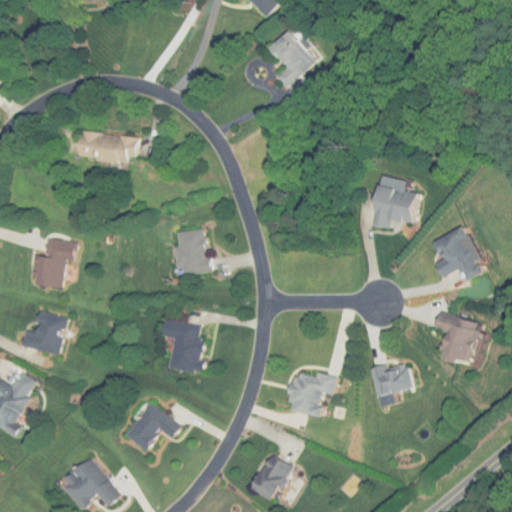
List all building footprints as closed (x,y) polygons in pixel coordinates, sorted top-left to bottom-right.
[(254,0),(278,19),(294,0),(254,0)] [(333,65),(309,32),(286,49),(299,68),(288,77),(298,91),(333,65)] [(95,131),(90,157),(147,168),(152,141),(95,131)] [(426,226),(433,195),(393,185),(383,227),(398,231),(401,220),(426,226)] [(496,271),(478,227),(442,242),(456,277),(478,268),(482,277),(496,271)] [(219,231),(186,234),(190,275),(223,272),(219,231)] [(86,244),(52,238),(43,282),(69,287),(75,260),(82,262),(86,244)] [(486,362),(498,323),(453,310),(447,330),(458,334),(452,352),(486,362)] [(34,327),(30,348),(68,354),(75,317),(46,312),(43,329),(34,327)] [(185,339),(181,368),(214,373),(219,340),(212,339),(214,325),(179,319),(176,338),(185,339)] [(419,361),(381,370),(387,397),(426,388),(419,361)] [(334,416),(337,392),(349,394),(351,375),(307,368),(301,411),(334,416)] [(21,385),(8,377),(0,390),(0,396),(3,398),(0,403),(0,422),(18,433),(49,384),(30,372),(21,385)] [(159,451),(173,431),(185,440),(195,426),(160,402),(137,436),(159,451)] [(286,499),(309,467),(288,453),(266,485),(286,499)] [(69,484),(94,509),(108,494),(122,508),(135,495),(98,456),(69,484)]
